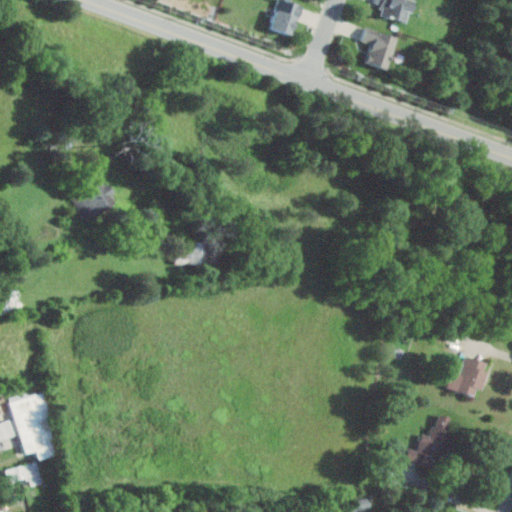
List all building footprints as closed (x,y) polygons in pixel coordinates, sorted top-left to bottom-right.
[(287,36),(299,6),(284,0),(278,0),(267,28),(287,36)] [(374,0),(374,1),(388,5),(385,16),(407,22),(413,0),(374,0)] [(387,69),(398,37),(367,27),(362,41),(372,44),(366,62),(387,69)] [(95,213),(119,203),(107,177),(84,188),(95,213)] [(484,360),(481,369),(486,370),(480,388),(475,386),(473,395),(445,386),(451,369),(458,371),(464,354),(484,360)] [(24,453),(36,450),(38,458),(58,453),(42,391),(10,399),(24,453)] [(404,459),(426,466),(430,455),(444,459),(453,429),(454,430),(458,417),(438,411),(430,437),(420,434),(416,448),(408,446),(404,459)] [(11,418),(0,421),(0,438),(15,434),(11,418)] [(31,485),(43,482),(39,460),(6,467),(9,482),(29,478),(31,485)]
